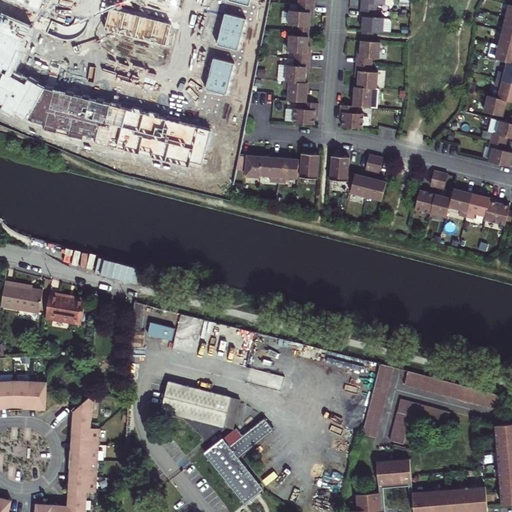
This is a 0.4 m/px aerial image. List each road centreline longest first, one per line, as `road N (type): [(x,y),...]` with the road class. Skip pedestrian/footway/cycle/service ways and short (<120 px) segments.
road 1 (track): [(511,276),(119,179),(0,131)]
road 2 (unknown): [(12,25),(0,79),(9,88),(122,110),(138,105),(152,64)]
road 3 (residential): [(329,137),(511,178)]
road 4 (residential): [(0,248),(153,289)]
road 5 (residential): [(329,137),(339,0)]
